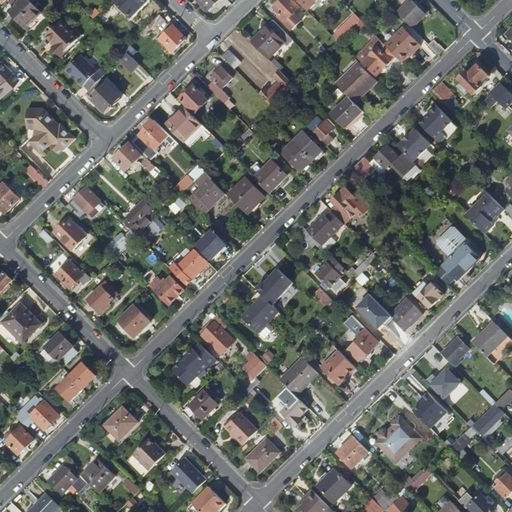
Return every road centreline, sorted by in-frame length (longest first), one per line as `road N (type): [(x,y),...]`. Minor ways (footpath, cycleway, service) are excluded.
road 1 (unclassified): [(128,373),(476,34)]
road 2 (unclassified): [(511,256),(258,504)]
road 3 (residential): [(258,504),(128,373)]
road 4 (residential): [(128,373),(1,243)]
road 5 (unclassified): [(0,499),(128,373)]
road 6 (residential): [(105,142),(0,35)]
road 7 (unclassified): [(105,142),(210,40)]
road 8 (unclassified): [(1,243),(105,142)]
